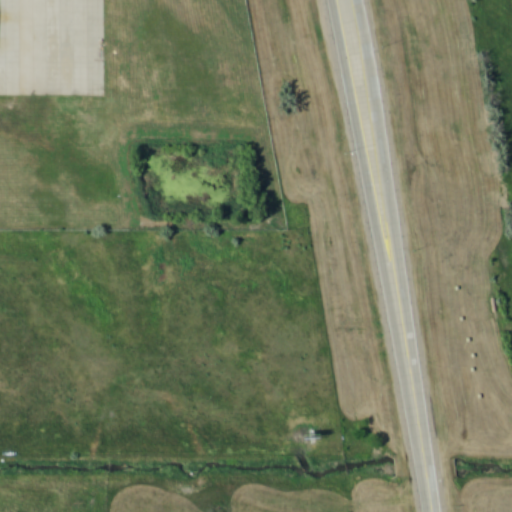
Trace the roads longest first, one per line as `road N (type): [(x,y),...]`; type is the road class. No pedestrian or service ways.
road 1 (secondary): [(330,0),(406,343)]
road 2 (secondary): [(406,343),(356,0)]
road 3 (secondary): [(432,511),(406,343)]
